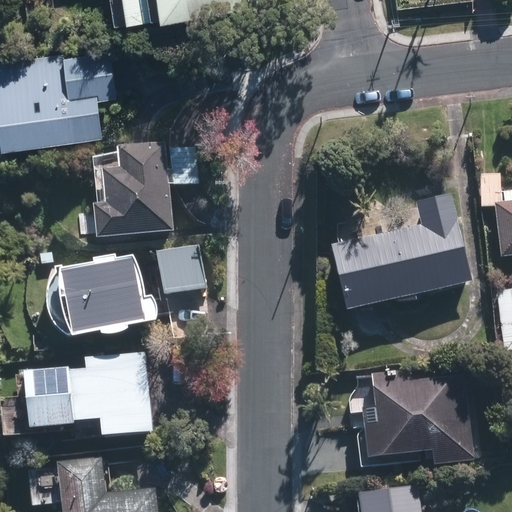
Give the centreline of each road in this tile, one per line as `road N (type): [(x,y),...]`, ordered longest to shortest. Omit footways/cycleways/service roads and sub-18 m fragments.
road 1 (residential): [(267,511),(272,141),(292,103),(329,82),(360,77)]
road 2 (residential): [(360,77),(511,60)]
